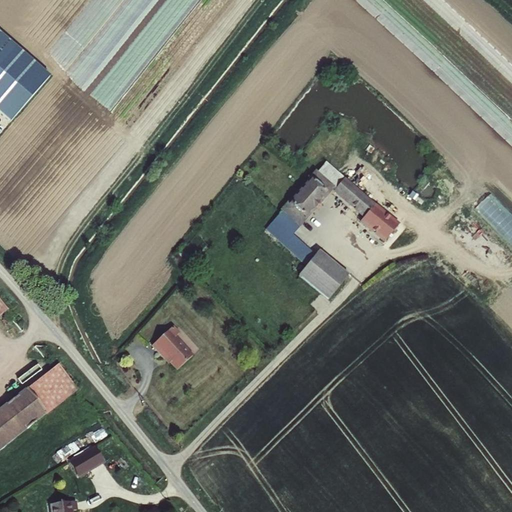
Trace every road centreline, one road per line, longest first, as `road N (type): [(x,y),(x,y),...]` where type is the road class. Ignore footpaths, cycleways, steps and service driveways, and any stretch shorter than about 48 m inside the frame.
road 1 (track): [(511,269),(479,273),(442,240),(385,254),(169,472)]
road 2 (unclassified): [(0,270),(200,511)]
